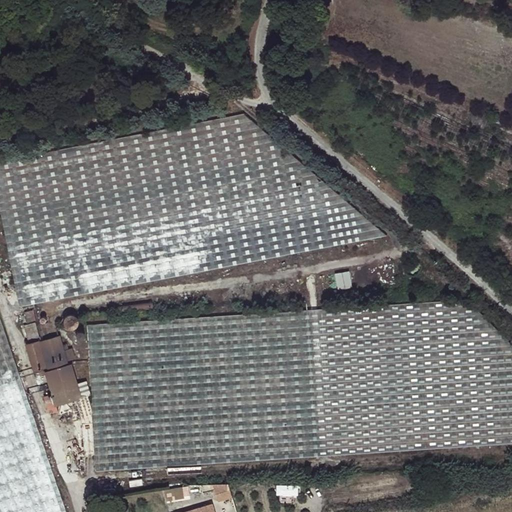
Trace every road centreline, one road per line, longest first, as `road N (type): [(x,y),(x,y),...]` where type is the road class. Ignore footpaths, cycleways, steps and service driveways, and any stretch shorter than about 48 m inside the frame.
road 1 (track): [(511,450),(70,486)]
road 2 (unclassified): [(277,0),(244,50),(248,77),(511,311)]
road 3 (track): [(73,345),(54,322),(68,305),(230,284),(418,251),(431,242)]
road 4 (track): [(78,511),(0,288)]
road 5 (track): [(272,98),(240,100),(73,0)]
road 6 (track): [(0,135),(180,102),(207,82)]
